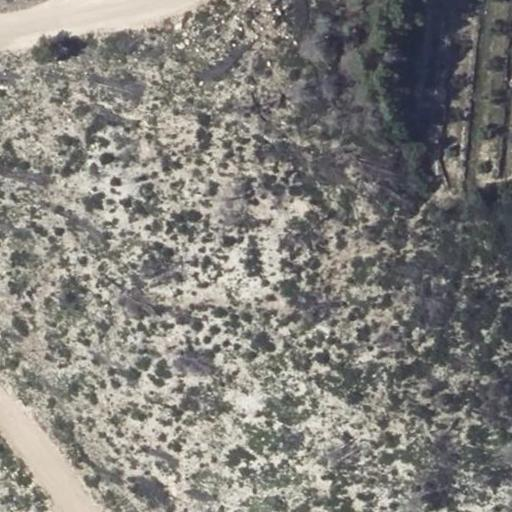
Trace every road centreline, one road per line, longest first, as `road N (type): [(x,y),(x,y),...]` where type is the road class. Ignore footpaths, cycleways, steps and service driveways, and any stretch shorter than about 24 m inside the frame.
road 1 (track): [(0,24),(64,21),(133,0)]
road 2 (track): [(71,511),(0,405)]
